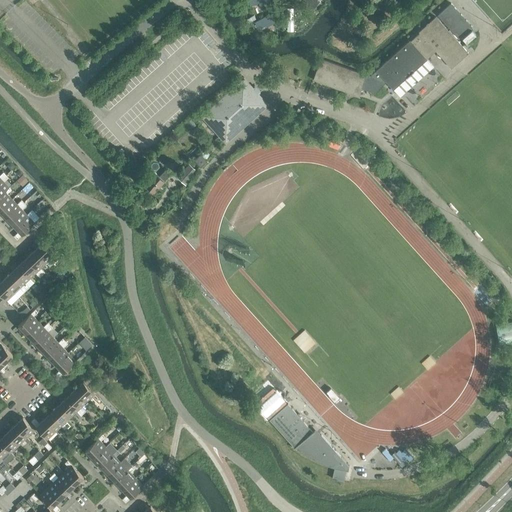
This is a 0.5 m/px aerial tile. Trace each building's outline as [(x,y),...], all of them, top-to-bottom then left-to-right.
[(472,26),(451,3),(437,15),(458,38),(472,26)] [(264,29),(276,21),(270,12),(258,20),(264,29)] [(436,51),(451,68),(468,52),(435,16),(418,32),(419,32),(410,40),(409,40),(376,71),(376,70),(370,76),(364,74),(322,59),(321,58),(313,80),(359,96),(362,88),(374,93),(386,82),(393,90),(394,89),(393,89),(427,59),(436,51)] [(466,42),(475,34),(472,30),(463,39),(466,42)] [(202,116),(225,141),(266,104),(243,79),(202,116)] [(200,165),(206,160),(201,154),(194,159),(200,165)] [(11,170),(15,165),(11,161),(7,165),(11,170)] [(177,177),(181,181),(189,172),(185,168),(177,177)] [(164,181),(170,175),(165,171),(159,177),(154,172),(151,169),(145,175),(149,178),(144,184),(154,193),(164,181)] [(4,181),(8,177),(6,175),(0,179),(0,195),(9,187),(4,181)] [(24,185),(29,181),(23,175),(18,179),(24,185)] [(11,189),(9,187),(0,195),(0,209),(12,198),(7,193),(11,189)] [(21,200),(17,204),(12,198),(0,209),(0,210),(7,218),(24,202),(21,200)] [(7,218),(14,226),(27,214),(22,209),(26,205),(24,202),(7,218)] [(27,214),(14,226),(19,231),(14,236),(17,239),(34,222),(27,214)] [(42,243),(34,250),(46,263),(51,258),(55,262),(58,259),(42,243)] [(41,268),(46,263),(34,250),(26,258),(42,275),(45,272),(41,268)] [(40,277),(42,275),(26,258),(18,265),(30,278),(35,273),(40,277)] [(18,265),(10,273),(26,289),(29,287),(25,283),(30,278),(18,265)] [(3,280),(15,293),(20,288),(24,292),(26,289),(10,273),(3,280)] [(0,293),(6,300),(15,293),(3,280),(0,282),(0,293)] [(43,302),(47,305),(51,301),(47,297),(43,302)] [(18,325),(26,333),(38,321),(33,316),(38,312),(35,309),(18,325)] [(43,326),(38,321),(26,333),(33,341),(50,325),(48,322),(43,326)] [(511,342),(511,322),(496,325),(499,345),(511,342)] [(52,327),(50,325),(33,341),(41,349),(53,337),(48,332),(52,327)] [(305,329),(294,340),(306,351),(316,341),(305,329)] [(62,338),(58,342),(53,337),(41,349),(48,356),(65,340),(62,338)] [(80,341),(87,349),(92,345),(85,337),(80,341)] [(67,343),(65,340),(48,356),(56,364),(68,352),(63,347),(67,343)] [(0,358),(5,363),(13,355),(0,342),(0,358)] [(76,360),(68,352),(56,364),(60,369),(55,374),(58,377),(76,360)] [(83,381),(75,389),(87,401),(92,396),(96,400),(99,398),(83,381)] [(82,406),(87,401),(75,389),(67,396),(83,413),(86,410),(82,406)] [(77,411),(81,415),(83,413),(67,396),(59,403),(71,416),(77,411)] [(66,421),(71,416),(59,403),(52,411),(68,428),(70,425),(66,421)] [(328,466),(334,467),(337,468),(341,469),(344,470),(348,470),(349,470),(348,470),(349,466),(341,457),(321,435),(315,440),(309,434),(313,431),(312,431),(288,404),(288,403),(269,419),(269,420),(270,420),(294,447),(294,448),(295,447),(297,449),(302,452),(304,454),(308,456),(310,457),(314,459),(319,462),(324,464),(328,466)] [(52,411),(44,418),(56,431),(61,426),(65,430),(68,428),(52,411)] [(35,429),(23,417),(15,424),(27,437),(35,429)] [(31,421),(48,438),(56,431),(44,418),(39,423),(34,418),(31,421)] [(30,440),(27,437),(15,424),(7,432),(19,444),(24,439),(27,442),(30,440)] [(0,438),(0,440),(11,452),(19,444),(7,432),(0,438)] [(93,458),(106,446),(101,441),(105,436),(102,434),(85,450),(93,458)] [(14,455),(11,452),(0,440),(0,455),(3,459),(6,462),(14,455)] [(122,445),(117,449),(100,465),(108,473),(120,461),(115,456),(124,448),(122,445)] [(110,451),(106,446),(93,458),(100,465),(117,449),(115,447),(110,451)] [(141,456),(144,453),(139,448),(136,450),(141,456)] [(39,450),(31,457),(35,462),(43,454),(39,450)] [(69,467),(63,472),(75,484),(83,477),(67,460),(65,462),(69,467)] [(125,467),(120,461),(108,473),(115,481),(132,465),(130,463),(125,467)] [(130,472),(135,468),(132,465),(115,481),(123,489),(135,477),(130,472)] [(68,492),(75,484),(63,472),(58,477),(54,472),(52,475),(68,492)] [(53,482),(48,487),(60,499),(68,492),(52,475),(49,477),(53,482)] [(143,485),(135,477),(123,489),(127,494),(122,499),(125,502),(143,485)] [(60,509),(55,504),(60,499),(48,487),(40,494),(56,511),(60,509)]
